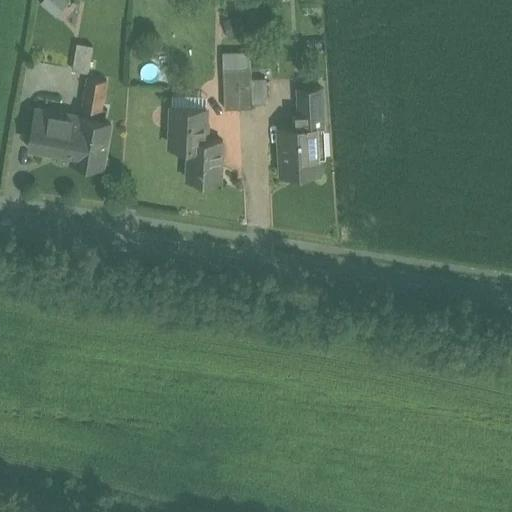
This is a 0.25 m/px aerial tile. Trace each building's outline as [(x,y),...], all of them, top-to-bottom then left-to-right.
[(94,47),(78,44),(73,70),(89,73),(94,47)] [(252,68),(224,69),(225,109),(253,108),(253,104),(252,79),(252,68)] [(107,80),(88,77),(82,107),(102,111),(107,80)] [(266,79),(252,79),(253,104),(267,103),(266,79)] [(321,86),(298,87),(300,114),(297,114),(297,126),(318,124),(318,127),(324,126),(321,86)] [(206,110),(172,108),(170,145),(189,146),(187,179),(221,181),(223,140),(207,139),(207,128),(206,128),(206,110)] [(111,123),(58,115),(59,113),(40,109),(37,125),(35,125),(31,143),(73,150),(71,160),(104,166),(111,123)] [(297,126),(279,127),(282,175),(320,173),(318,127),(318,124),(297,126)]
